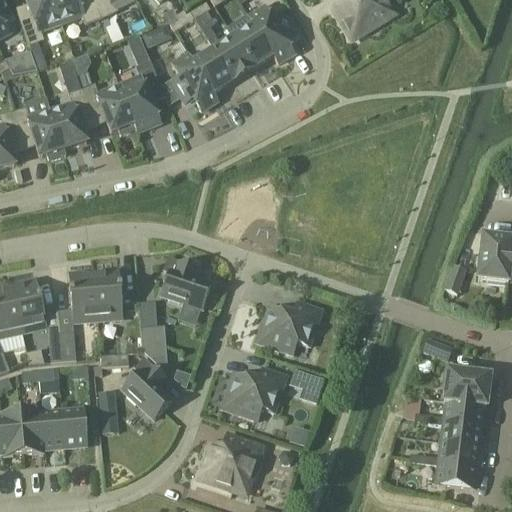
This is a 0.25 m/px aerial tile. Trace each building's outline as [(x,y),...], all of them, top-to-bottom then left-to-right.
[(39,36),(60,28),(50,0),(23,0),(29,15),(18,19),(29,49),(42,44),(39,36)] [(50,0),(60,28),(82,20),(85,28),(101,23),(91,0),(50,0)] [(91,0),(101,23),(116,15),(115,14),(136,4),(133,0),(91,0)] [(226,4),(224,0),(216,0),(210,4),(214,11),(226,4)] [(351,0),(332,12),(352,44),(384,24),(378,14),(388,8),(383,0),(351,0)] [(0,42),(9,37),(4,28),(13,23),(0,1),(0,42)] [(202,9),(189,17),(194,24),(206,16),(202,9)] [(264,10),(248,20),(278,68),(293,58),(286,45),(294,40),(280,17),(272,23),(264,10)] [(183,15),(176,19),(179,23),(185,19),(183,15)] [(173,37),(194,24),(189,17),(185,19),(179,23),(169,30),(173,37)] [(252,29),(233,41),(252,72),(272,60),(277,68),(278,68),(248,20),(247,21),(252,29)] [(233,41),(212,54),(232,85),(252,72),(233,41)] [(188,58),(187,58),(217,106),(217,105),(212,97),(232,85),(212,54),(193,66),(188,58)] [(20,61),(26,76),(36,74),(30,58),(20,61)] [(201,116),(217,106),(187,58),(171,68),(179,81),(170,86),(185,108),(193,103),(201,116)] [(72,65),(80,87),(89,84),(82,61),(72,65)] [(135,133),(137,136),(160,127),(149,101),(161,96),(149,67),(136,72),(139,80),(117,89),(135,133)] [(117,89),(96,97),(93,89),(81,94),(92,124),(103,119),(110,137),(118,134),(120,139),(135,133),(117,89)] [(71,107),(49,113),(62,153),(63,153),(86,145),(80,128),(92,124),(81,94),(68,98),(71,107)] [(62,153),(49,113),(27,121),(24,113),(11,117),(21,147),(33,143),(39,161),(46,158),(48,164),(65,159),(63,153),(62,153)] [(0,125),(1,128),(0,128),(0,171),(14,168),(9,150),(21,147),(11,117),(0,119),(0,125)] [(477,284),(507,288),(511,245),(483,242),(477,284)] [(178,307),(179,305),(202,313),(211,289),(189,281),(193,270),(167,261),(163,274),(167,276),(160,299),(168,302),(167,304),(178,307)] [(444,294),(456,299),(465,274),(453,269),(444,294)] [(93,280),(97,325),(122,323),(118,274),(103,275),(103,279),(93,280)] [(72,327),(97,325),(93,280),(83,281),(83,277),(68,278),(72,327)] [(12,293),(22,337),(46,331),(35,284),(20,287),(21,291),(12,293)] [(0,341),(22,337),(12,293),(2,295),(1,292),(0,291),(0,341)] [(293,359),(296,347),(308,351),(320,315),(295,307),(292,318),(269,311),(257,346),(293,359)] [(331,334),(341,337),(345,322),(336,319),(331,334)] [(140,331),(142,354),(146,357),(168,379),(165,329),(140,331)] [(73,336),(60,337),(62,366),(75,365),(73,336)] [(50,367),(62,366),(60,337),(48,338),(50,367)] [(452,353),(427,344),(422,356),(447,365),(452,353)] [(0,351),(0,377),(9,375),(0,351)] [(100,361),(101,372),(128,370),(127,359),(100,361)] [(136,407),(154,424),(172,405),(155,389),(163,380),(143,362),(134,372),(138,375),(121,393),(127,399),(126,400),(134,408),(136,407)] [(88,372),(72,373),(73,384),(89,383),(88,372)] [(258,425),(261,413),(273,417),(285,381),(260,373),(257,384),(234,377),(222,413),(258,425)] [(55,374),(38,375),(39,387),(55,386),(55,374)] [(23,388),(39,387),(38,375),(23,376),(23,388)] [(447,376),(443,405),(485,411),(489,381),(447,376)] [(299,402),(316,408),(324,384),(307,378),(302,394),(299,402)] [(9,383),(0,386),(0,398),(13,394),(9,383)] [(98,425),(115,423),(113,396),(96,398),(98,425)] [(485,411),(443,405),(443,406),(446,406),(444,422),(444,426),(480,430),(482,411),(485,411)] [(59,415),(63,452),(85,450),(82,413),(59,415)] [(37,415),(19,417),(22,458),(41,456),(40,454),(37,417),(37,415)] [(59,415),(37,417),(40,454),(63,452),(59,415)] [(0,418),(1,421),(4,457),(4,460),(22,458),(19,417),(0,418)] [(414,427),(428,428),(429,420),(414,419),(414,423),(414,427)] [(444,426),(444,422),(429,420),(428,428),(443,430),(441,446),(477,451),(480,430),(444,426)] [(234,495),(238,484),(249,487),(261,452),(237,443),(233,455),(210,447),(198,483),(234,495)] [(441,446),(439,462),(439,466),(475,471),(477,451),(441,446)] [(279,463),(286,468),(292,464),(290,456),(282,456),(279,463)] [(409,467),(423,469),(424,460),(410,459),(409,467)] [(439,466),(439,462),(424,460),(423,469),(438,470),(436,488),(472,492),(475,471),(439,466)]
